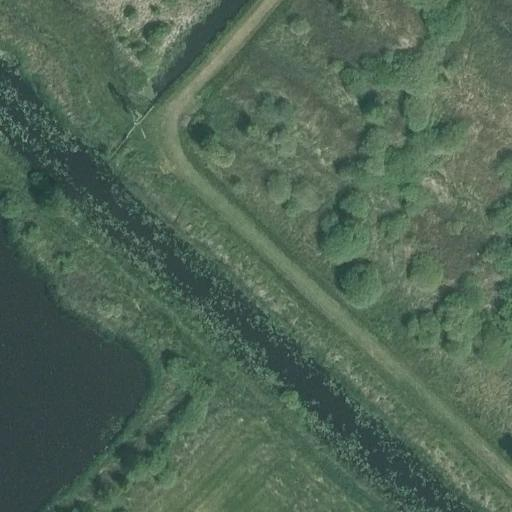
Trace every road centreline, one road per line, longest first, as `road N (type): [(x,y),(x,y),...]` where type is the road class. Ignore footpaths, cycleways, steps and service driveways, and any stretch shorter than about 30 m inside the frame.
road 1 (track): [(511,484),(177,161),(168,140),(175,108),(273,0)]
road 2 (track): [(168,140),(120,121),(83,45),(24,0)]
